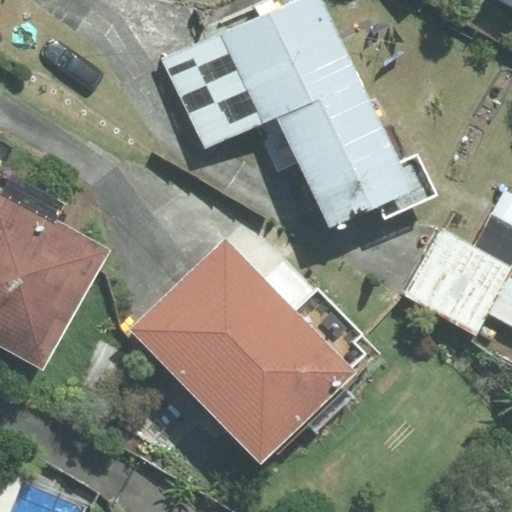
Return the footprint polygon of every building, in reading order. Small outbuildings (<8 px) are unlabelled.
[(318,0),(275,0),(154,61),(198,152),(250,127),(271,168),(297,154),(331,223),(409,183),(318,0)] [(511,0),(496,0),(511,8),(511,0)] [(0,190),(0,347),(48,375),(116,256),(0,190)] [(400,295),(476,336),(486,317),(511,331),(511,274),(507,272),(511,263),(511,228),(487,215),(470,246),(437,228),(400,295)] [(361,374),(227,237),(131,329),(265,467),(361,374)] [(511,511),(511,489),(500,511),(511,511)]
